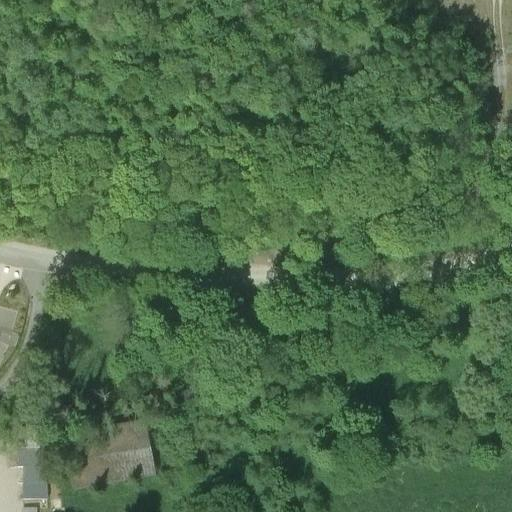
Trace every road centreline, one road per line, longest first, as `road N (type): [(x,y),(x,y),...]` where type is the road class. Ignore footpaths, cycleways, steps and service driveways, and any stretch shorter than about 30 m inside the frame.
road 1 (tertiary): [(0,250),(149,274),(366,281),(511,244)]
road 2 (track): [(496,44),(500,147),(476,188),(417,221),(263,260),(252,281)]
